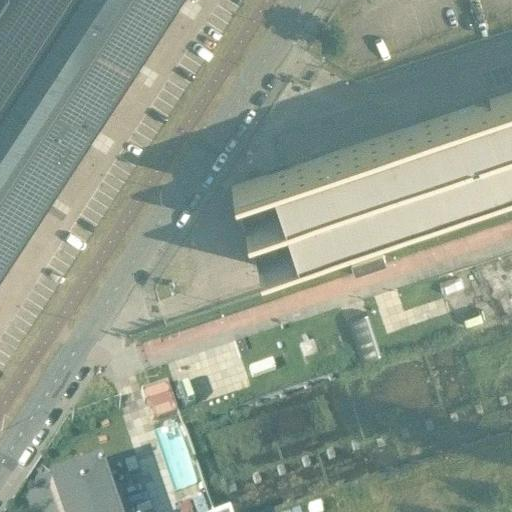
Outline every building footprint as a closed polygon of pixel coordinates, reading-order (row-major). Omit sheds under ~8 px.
[(0,269),(175,0),(7,0),(0,11),(0,269)] [(256,265),(511,179),(511,90),(230,185),(256,265)] [(365,312),(347,319),(358,353),(360,357),(378,350),(365,312)] [(270,363),(247,371),(251,380),(273,373),(270,363)] [(119,511),(115,498),(106,501),(97,473),(49,489),(56,511),(119,511)]
